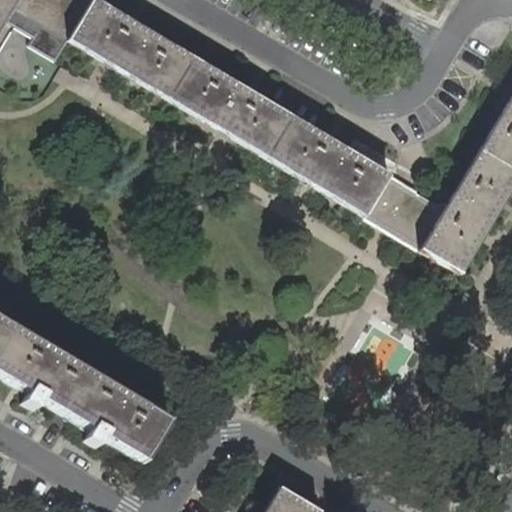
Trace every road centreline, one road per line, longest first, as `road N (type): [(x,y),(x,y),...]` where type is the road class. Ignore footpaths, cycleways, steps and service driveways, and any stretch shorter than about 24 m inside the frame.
road 1 (residential): [(475,0),(426,82),(404,100),(382,103),(360,101),(191,0)]
road 2 (residential): [(377,511),(256,439),(229,433),(204,445),(165,511)]
road 3 (residential): [(126,511),(0,437)]
